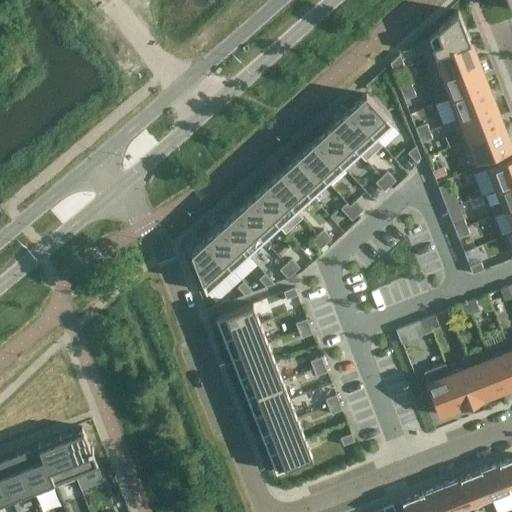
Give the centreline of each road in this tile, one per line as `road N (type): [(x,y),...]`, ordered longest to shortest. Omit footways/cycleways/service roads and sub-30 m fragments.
road 1 (residential): [(264,511),(164,252),(118,187)]
road 2 (residential): [(459,288),(418,183),(327,265),(352,330)]
road 3 (secondary): [(118,187),(330,0)]
road 4 (secondary): [(281,0),(93,164)]
road 5 (secondary): [(0,286),(118,187)]
road 6 (residential): [(352,330),(405,467)]
road 7 (residential): [(291,511),(405,467)]
road 8 (secondary): [(93,164),(0,243)]
